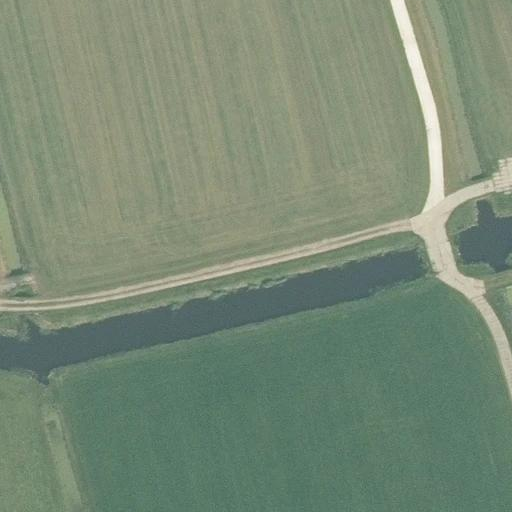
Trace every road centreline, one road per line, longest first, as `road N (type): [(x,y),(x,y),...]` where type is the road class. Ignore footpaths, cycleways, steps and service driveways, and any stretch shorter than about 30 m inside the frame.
road 1 (track): [(437,226),(65,309),(0,312)]
road 2 (track): [(511,355),(476,295),(448,275),(437,226),(461,194),(509,182)]
